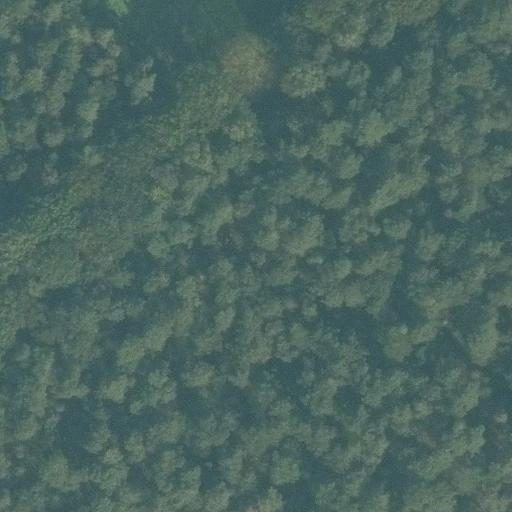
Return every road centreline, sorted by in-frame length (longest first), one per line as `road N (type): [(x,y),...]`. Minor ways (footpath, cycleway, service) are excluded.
road 1 (unclassified): [(369,0),(0,286)]
road 2 (track): [(70,0),(199,132)]
